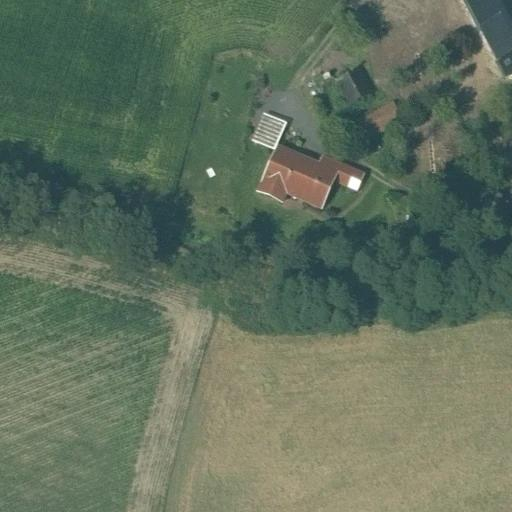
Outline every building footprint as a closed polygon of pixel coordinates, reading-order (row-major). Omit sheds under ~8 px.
[(511,73),(511,0),(465,0),(506,77),(511,73)] [(359,72),(336,82),(347,106),(370,96),(359,72)] [(393,104),(356,123),(365,140),(402,121),(393,104)] [(274,153),(286,126),(265,117),(253,144),(274,153)] [(317,169),(299,161),(300,160),(277,150),(261,185),(262,186),(258,196),(281,206),(288,189),(305,197),(302,203),(322,211),(334,182),(356,192),(363,177),(322,159),(317,169)]
